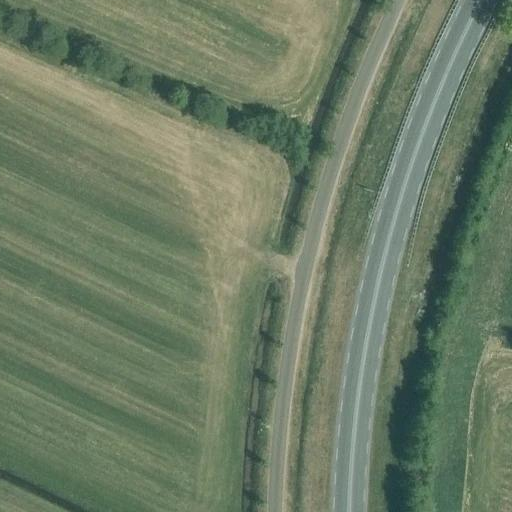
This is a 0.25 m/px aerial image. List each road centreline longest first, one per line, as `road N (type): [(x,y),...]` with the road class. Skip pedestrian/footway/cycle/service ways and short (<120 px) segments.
road 1 (trunk): [(348,511),(354,410),(394,218),(420,133),(479,0)]
road 2 (unclassified): [(273,511),(275,438),(301,273),(344,120),(397,0)]
